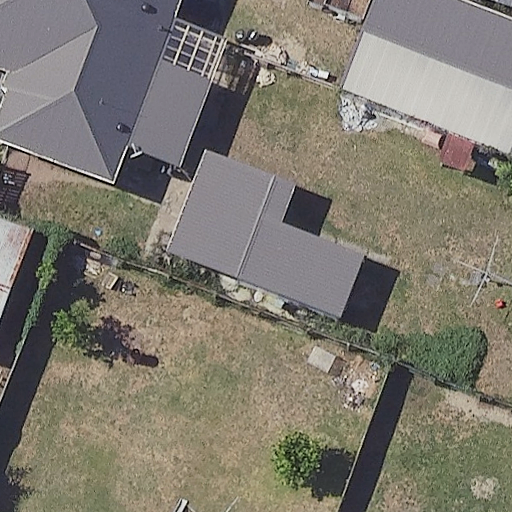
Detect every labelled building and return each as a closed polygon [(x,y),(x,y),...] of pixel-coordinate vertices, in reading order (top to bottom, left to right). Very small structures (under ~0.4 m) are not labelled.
[(169,0),(0,0),(0,70),(10,74),(0,99),(0,143),(124,190),(135,160),(171,173),(219,45),(161,23),(169,0)] [(511,24),(451,0),(377,0),(340,91),(511,160),(511,24)] [(354,260),(191,200),(171,256),(334,316),(354,260)] [(0,328),(35,231),(0,218),(0,328)] [(369,411),(371,400),(370,389),(366,378),(359,367),(348,358),(333,352),(317,349),(300,350),(285,355),(273,364),(265,373),(260,384),(258,395),(259,406),(263,417),(270,427),(281,437),(296,444),(312,446),(329,445),(344,440),(356,431),(364,421),(369,411)]
